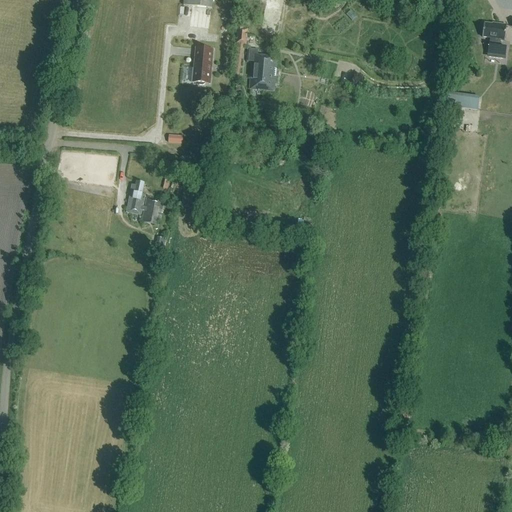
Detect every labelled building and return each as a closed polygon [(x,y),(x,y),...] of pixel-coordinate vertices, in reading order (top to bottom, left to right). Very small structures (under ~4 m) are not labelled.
[(213,0),(183,0),(183,6),(212,9),(213,0)] [(264,18),(262,26),(270,27),(271,20),(264,18)] [(500,42),(504,42),(506,26),(497,25),(497,26),(484,24),(482,38),(490,39),(490,40),(489,46),(487,55),(490,55),(489,58),(503,60),(503,57),(505,57),(506,49),(499,48),(500,42)] [(248,30),(237,29),(232,80),(239,81),(242,50),(246,45),(248,30)] [(213,50),(196,49),(193,83),(197,83),(199,86),(203,86),(205,84),(210,85),(213,50)] [(249,90),(275,92),(277,57),(257,56),(258,50),(248,49),(247,62),(251,62),(249,90)] [(478,111),(479,97),(448,93),(446,106),(478,111)] [(182,144),(183,137),(168,136),(168,143),(182,144)] [(159,227),(164,202),(147,199),(145,209),(143,208),(145,195),(142,194),(144,184),(137,182),(136,186),(132,186),(127,213),(141,216),(142,211),(145,212),(142,223),(159,227)] [(166,239),(157,238),(154,252),(163,253),(166,239)]
